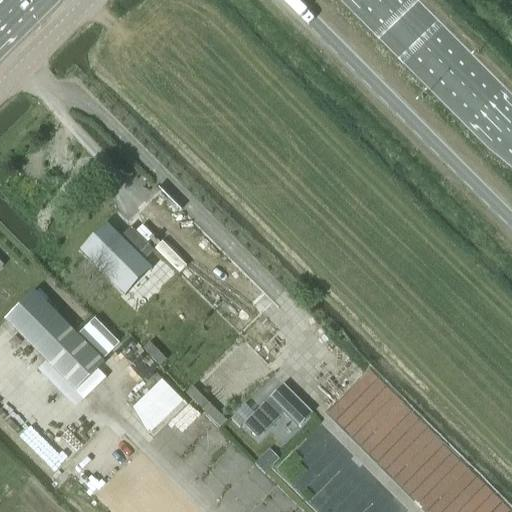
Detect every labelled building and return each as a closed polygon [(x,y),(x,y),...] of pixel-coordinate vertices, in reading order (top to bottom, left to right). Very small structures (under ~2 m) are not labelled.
[(110,226),(83,253),(123,293),(150,266),(144,261),(154,251),(145,241),(151,235),(143,227),(137,233),(131,228),(122,238),(110,226)] [(34,292),(5,321),(75,391),(104,362),(102,360),(78,336),(34,292)] [(95,319),(78,336),(102,360),(119,343),(95,319)] [(283,387),(245,425),(258,438),(283,412),(298,426),(310,414),(283,387)] [(269,452),(256,465),(266,474),(279,461),(269,452)]
